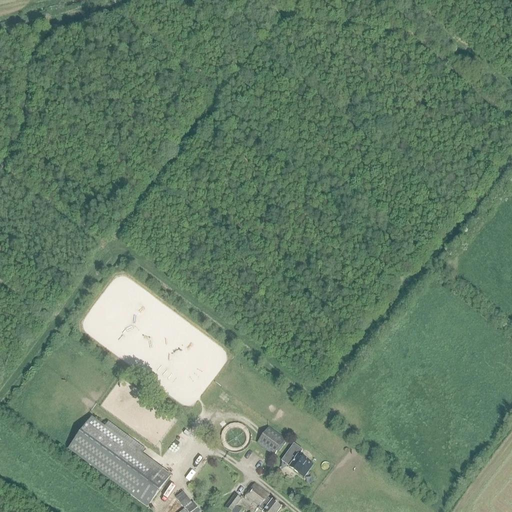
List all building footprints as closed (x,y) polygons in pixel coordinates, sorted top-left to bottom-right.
[(92,420),(69,452),(148,509),(171,477),(141,455),(145,449),(108,422),(103,428),(92,420)] [(258,437),(275,451),(284,439),(267,426),(258,437)] [(298,456),(302,451),(293,445),(281,461),(281,462),(284,458),(292,463),(289,468),(303,478),(312,466),(298,456)] [(268,496),(254,484),(245,497),(259,508),(258,509),(261,511),(277,511),(281,508),(272,501),(271,502),(266,498),(268,496)] [(192,505),(183,494),(177,499),(185,510),(186,510),(192,505)] [(234,495),(225,508),(229,511),(231,511),(236,507),(241,500),(234,495)] [(194,503),(192,505),(186,510),(187,511),(199,511),(198,510),(199,509),(194,503)]
